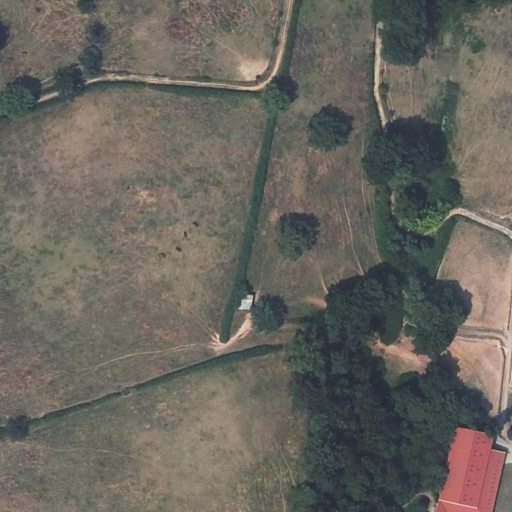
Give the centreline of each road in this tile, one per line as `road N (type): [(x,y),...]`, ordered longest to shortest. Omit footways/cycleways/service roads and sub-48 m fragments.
road 1 (track): [(0,112),(99,78),(264,85),(276,65),(288,0)]
road 2 (track): [(384,0),(374,89),(395,167),(395,221),(421,232),(456,210),(511,235)]
